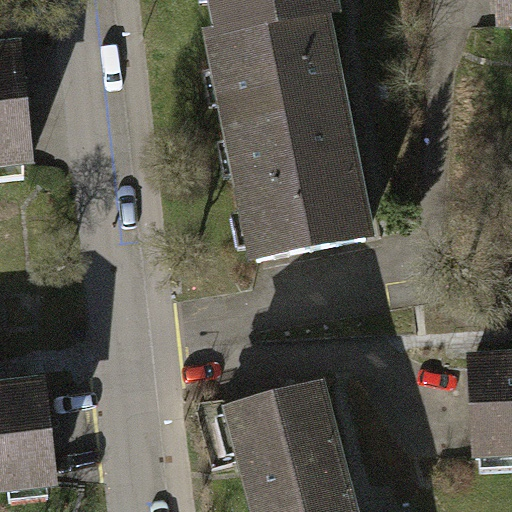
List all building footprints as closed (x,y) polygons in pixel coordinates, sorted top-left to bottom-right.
[(338,24),(333,0),(203,0),(213,49),(325,26),(338,24)] [(511,0),(486,0),(489,39),(511,37),(511,0)] [(369,244),(325,26),(213,49),(200,51),(244,269),(369,244)] [(0,175),(31,171),(16,48),(0,50),(0,175)] [(511,462),(511,362),(463,365),(467,465),(511,462)] [(244,511),(349,511),(317,388),(218,414),(244,511)] [(0,491),(54,486),(43,390),(0,394),(0,491)]
